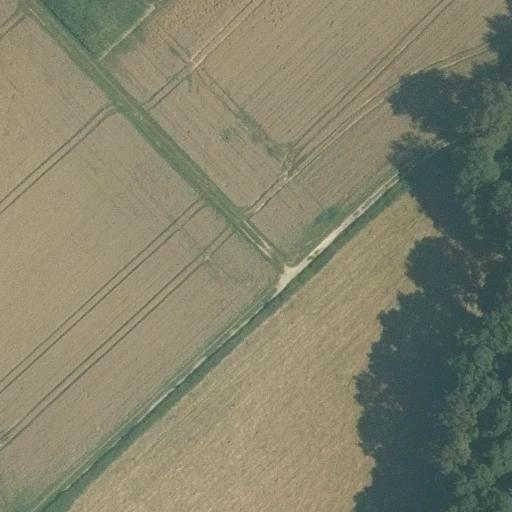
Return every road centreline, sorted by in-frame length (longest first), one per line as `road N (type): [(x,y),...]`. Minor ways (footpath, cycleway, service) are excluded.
road 1 (track): [(39,511),(436,144),(511,119)]
road 2 (track): [(292,275),(29,0)]
